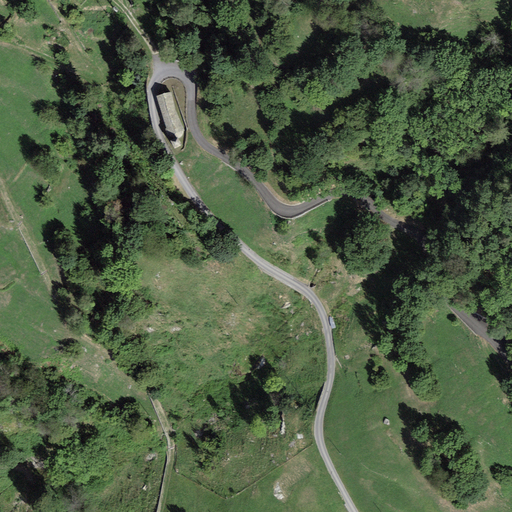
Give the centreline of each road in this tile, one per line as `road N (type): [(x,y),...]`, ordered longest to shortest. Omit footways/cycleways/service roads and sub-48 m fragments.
road 1 (unclassified): [(354,511),(318,437),(330,369),(321,311),(235,242),(185,186),(152,113),(161,70)]
road 2 (unclassified): [(161,70),(187,80),(202,142),(277,207),(302,208),(349,191),(421,234),(439,290),(511,362)]
road 3 (track): [(0,180),(61,314),(84,340),(123,360),(152,398),(167,442),(160,511)]
road 4 (track): [(52,0),(102,76),(0,41)]
